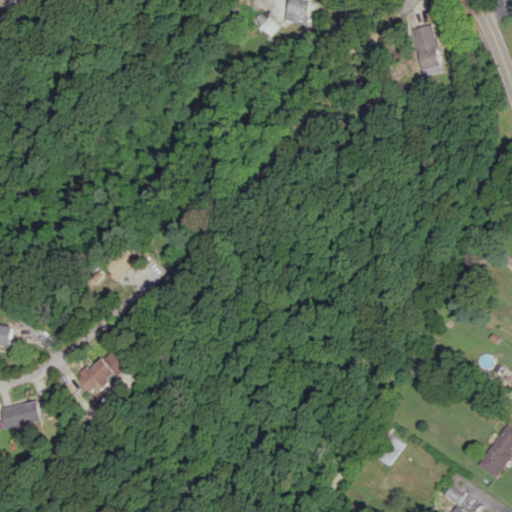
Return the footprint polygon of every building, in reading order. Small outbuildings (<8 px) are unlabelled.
[(295,0),(290,20),(310,24),(316,0),(295,0)] [(427,74),(437,73),(437,67),(447,65),(442,23),(421,26),(427,74)] [(111,265),(120,279),(140,265),(131,251),(111,265)] [(103,387),(120,371),(107,358),(90,374),(103,387)] [(46,420),(42,401),(4,409),(8,429),(46,420)] [(494,478),(511,454),(507,451),(511,444),(511,428),(506,424),(476,465),(494,478)] [(408,444),(395,434),(380,455),(393,465),(408,444)] [(364,511),(366,506),(350,500),(345,511),(364,511)]
